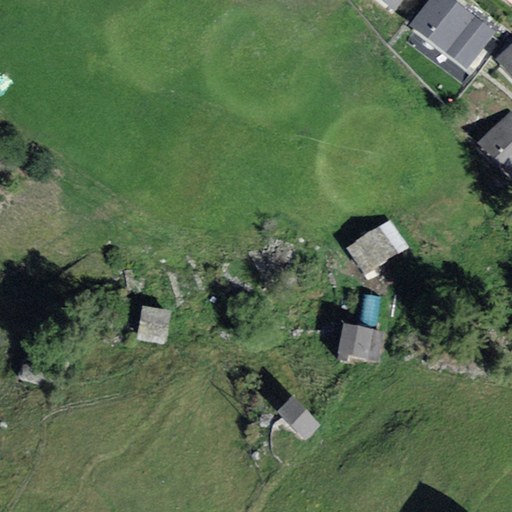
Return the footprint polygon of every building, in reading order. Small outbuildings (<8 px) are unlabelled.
[(490,33),(445,0),(437,0),(416,29),(466,67),(490,33)] [(511,117),(511,116),(482,140),(511,175),(511,117)] [(359,268),(408,250),(396,219),(348,237),(359,268)] [(139,336),(168,340),(172,306),(142,303),(139,336)] [(380,336),(349,329),(345,351),(376,357),(380,336)] [(297,403),(285,415),(302,434),(315,423),(297,403)]
